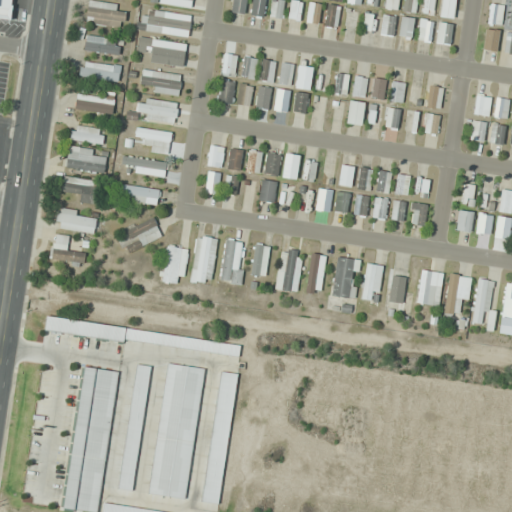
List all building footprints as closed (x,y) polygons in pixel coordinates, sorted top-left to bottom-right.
[(0,0),(0,18),(9,20),(11,0),(0,0)] [(246,0),(232,0),(231,13),(245,14),(246,0)] [(251,0),(250,15),(265,17),(266,0),(251,0)] [(271,0),(270,18),(282,19),(284,0),(271,0)] [(300,20),(304,1),(297,0),(291,0),(288,18),(300,20)] [(385,0),(384,9),(398,11),(399,0),(385,0)] [(416,0),(403,0),(403,12),(415,13),(416,0)] [(435,0),(424,0),(421,14),(433,16),(435,0)] [(455,0),(441,0),(440,18),(453,20),(455,0)] [(318,24),(321,4),(309,2),(306,22),(318,24)] [(125,3),(87,3),(87,25),(125,25),(125,3)] [(336,28),(341,6),(329,3),(323,25),(336,28)] [(501,26),(504,5),(490,3),(488,24),(501,26)] [(346,28),(355,28),(355,8),(346,8),(346,28)] [(189,35),(191,15),(148,11),(146,24),(140,24),(139,30),(189,35)] [(373,13),(365,12),(362,29),(370,31),(373,13)] [(397,16),(383,14),(380,35),(393,37),(397,16)] [(400,37),(413,38),(414,17),(401,17),(400,37)] [(418,40),(431,42),(433,21),(420,19),(418,40)] [(450,45),(452,23),(438,22),(436,44),(450,45)] [(497,53),(500,31),(487,29),(485,52),(497,53)] [(503,54),(511,55),(511,34),(506,33),(503,54)] [(119,56),(122,40),(87,34),(84,50),(119,56)] [(184,65),(187,44),(147,39),(145,60),(184,65)] [(222,76),(236,76),(236,54),(222,54),(222,76)] [(239,76),(253,79),(258,59),(244,56),(239,76)] [(260,81),(273,82),(276,61),(263,59),(260,81)] [(121,66),(82,61),(79,78),(118,84),(121,66)] [(291,86),(294,63),(281,62),(278,85),(291,86)] [(311,67),(300,65),(296,86),(307,89),(311,67)] [(179,95),(182,75),(143,70),(140,90),(179,95)] [(334,94),(347,95),(349,74),(336,72),(334,94)] [(365,97),(368,77),(354,75),(352,96),(365,97)] [(383,100),(387,79),(374,77),(370,98),(383,100)] [(218,102),(232,104),(235,82),(221,80),(218,102)] [(389,102),(403,103),(405,82),(391,81),(389,102)] [(253,85),(240,83),(236,105),(250,107),(253,85)] [(426,107),(440,109),(444,87),(429,85),(426,107)] [(256,108),(268,109),(271,87),(258,86),(256,108)] [(288,111),(289,90),(276,89),(275,111),(288,111)] [(115,98),(78,90),(74,108),(112,115),(115,98)] [(309,94),(296,92),(293,112),(306,114),(309,94)] [(490,95),(474,95),(474,115),(490,115),(490,95)] [(175,123),(178,103),(138,98),(136,118),(175,123)] [(508,98),(494,98),(494,119),(508,119),(508,98)] [(346,123),(362,125),(365,102),(349,100),(346,123)] [(381,104),(368,104),(368,127),(381,127),(381,104)] [(385,127),(398,129),(400,109),(387,107),(385,127)] [(423,132),(437,134),(440,115),(426,113),(423,132)] [(484,141),(486,122),(472,120),(470,140),(484,141)] [(70,139),(102,145),(105,129),(73,124),(70,139)] [(506,126),(492,124),(489,142),(502,145),(506,126)] [(135,138),(146,140),(144,151),(169,154),(172,132),(136,128),(135,138)] [(207,166),(221,168),(224,147),(210,145),(207,166)] [(106,150),(67,148),(66,170),(104,172),(106,150)] [(241,148),(228,148),(228,170),(241,170),(241,148)] [(259,174),(262,152),(249,150),(246,172),(259,174)] [(278,176),(281,154),(266,153),(264,174),(278,176)] [(282,177),(296,179),(300,155),(286,153),(282,177)] [(166,161),(122,156),(121,164),(129,165),(128,172),(164,177),(166,161)] [(313,182),(318,161),(306,158),(301,180),(313,182)] [(339,177),(345,179),(349,168),(343,166),(339,177)] [(357,189),(369,191),(373,169),(360,167),(357,189)] [(389,193),(391,171),(378,170),(376,192),(389,193)] [(219,194),(220,172),(207,171),(205,193),(219,194)] [(224,195),(236,195),(237,175),(225,174),(224,195)] [(408,196),(410,175),(397,174),(395,194),(408,196)] [(427,198),(430,179),(416,176),(412,196),(427,198)] [(96,203),(96,179),(62,179),(62,191),(79,191),(79,203),(96,203)] [(277,181),(262,179),(258,200),(274,202),(277,181)] [(157,205),(159,190),(120,184),(119,192),(129,194),(128,201),(157,205)] [(463,206),(474,206),(474,184),(463,184),(463,206)] [(290,185),(282,186),(283,202),(291,201),(290,185)] [(331,190),(318,189),(316,210),(329,211),(331,190)] [(511,213),(511,210),(511,190),(501,189),(499,212),(511,213)] [(334,211),(347,213),(350,193),(336,191),(334,211)] [(367,215),(369,196),(355,195),(354,214),(367,215)] [(372,218),(386,219),(388,199),(374,197),(372,218)] [(392,221),(405,221),(406,200),(393,200),(392,221)] [(410,224),(425,225),(427,204),(412,202),(410,224)] [(96,211),(57,210),(56,230),(95,231),(96,211)] [(471,232),(474,212),(459,210),(456,230),(471,232)] [(493,216),(479,213),(476,232),(490,234),(493,216)] [(140,246),(162,236),(153,217),(125,230),(129,240),(136,237),(140,246)] [(496,236),(508,238),(510,218),(498,217),(496,236)] [(51,259),(83,265),(86,252),(67,248),(69,236),(55,234),(51,259)] [(217,238),(196,236),(191,282),(211,284),(217,238)] [(218,280),(239,285),(248,244),(227,239),(218,280)] [(251,275),(266,277),(269,245),(254,244),(251,275)] [(187,249),(166,246),(162,281),(184,284),(187,249)] [(296,292),(303,251),(282,247),(275,288),(296,292)] [(325,255),(310,253),(306,293),(321,294),(325,255)] [(354,298),(359,260),(337,257),(331,295),(354,298)] [(360,298),(377,301),(383,266),(367,263),(360,298)] [(403,312),(410,272),(392,269),(385,308),(403,312)] [(418,304),(439,305),(441,272),(420,271),(418,304)] [(470,276),(448,274),(444,313),(455,313),(455,306),(467,307),(470,276)] [(490,314),(493,280),(477,279),(473,323),(482,323),(483,313),(490,314)] [(511,318),(511,283),(505,282),(502,318),(511,318)]
